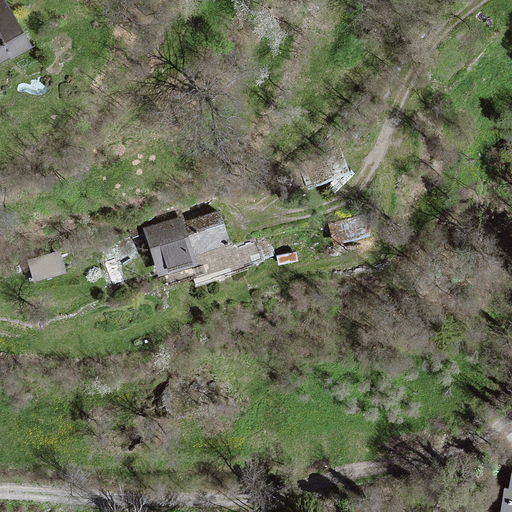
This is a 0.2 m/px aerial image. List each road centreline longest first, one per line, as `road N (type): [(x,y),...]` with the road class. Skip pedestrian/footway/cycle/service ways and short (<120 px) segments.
road 1 (track): [(0,484),(63,494),(339,468),(457,447),(511,405)]
road 2 (track): [(336,202),(385,99),(483,0)]
